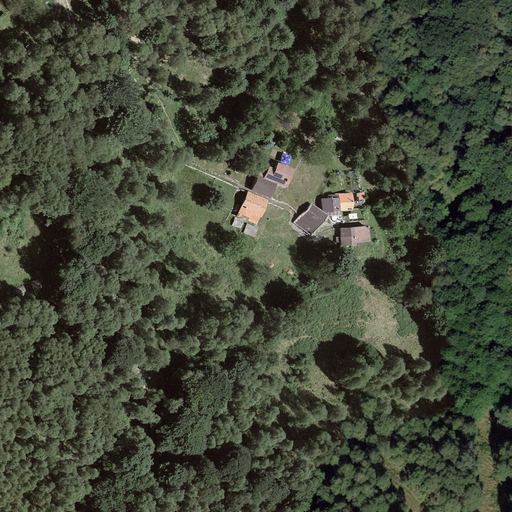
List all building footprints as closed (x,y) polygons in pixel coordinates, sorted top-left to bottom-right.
[(272,166),(262,161),(249,191),(267,198),(273,184),(282,188),(290,170),(273,163),(272,166)] [(265,201),(246,192),(235,217),(254,225),(265,201)] [(327,199),(320,199),(320,209),(322,212),(349,211),(348,195),(327,196),(327,199)] [(324,215),(310,204),(294,224),(308,234),(324,215)] [(365,226),(338,228),(339,244),(367,241),(365,226)]
